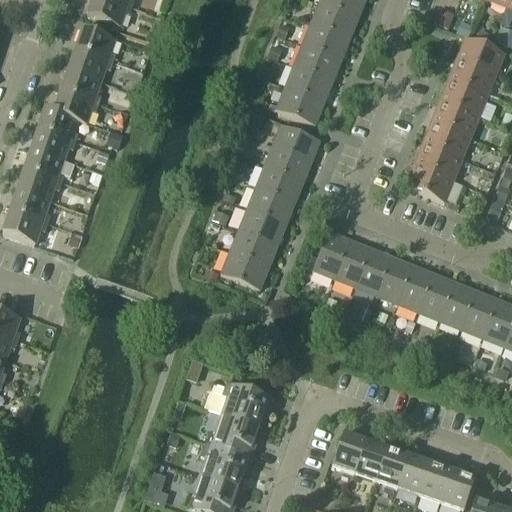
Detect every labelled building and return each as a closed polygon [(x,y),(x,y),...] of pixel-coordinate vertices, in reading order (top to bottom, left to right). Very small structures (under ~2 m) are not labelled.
[(128,18),(131,10),(101,0),(92,0),(86,19),(119,30),(124,17),(128,18)] [(129,1),(129,0),(101,0),(131,10),(134,2),(129,1)] [(356,23),(365,1),(361,0),(320,0),(317,7),(356,23)] [(505,10),(509,0),(484,0),(484,2),(505,10)] [(511,0),(509,0),(505,10),(499,27),(507,30),(511,17),(511,0)] [(348,44),(356,23),(317,7),(309,29),(348,44)] [(460,26),(455,37),(464,41),(466,42),(471,31),(460,26)] [(283,42),(287,32),(281,29),(277,39),(283,42)] [(339,66),(348,44),(309,29),(300,50),(339,66)] [(110,57),(115,43),(81,32),(74,53),(112,66),(115,59),(110,57)] [(495,79),(504,57),(466,42),(464,41),(455,63),(495,79)] [(270,50),(266,61),(275,65),(280,54),(270,50)] [(331,87),(339,66),(300,50),(292,71),(331,87)] [(109,74),(112,66),(74,53),(67,74),(100,86),(105,72),(109,74)] [(486,100),(495,79),(455,63),(447,84),(486,100)] [(322,108),(331,87),(292,71),(283,92),(322,108)] [(262,72),(257,82),(267,86),(271,76),(262,72)] [(96,98),(100,86),(67,74),(60,95),(98,108),(100,100),(96,98)] [(478,121),(486,100),(447,84),(438,105),(478,121)] [(314,130),(322,108),(283,92),(275,114),(314,130)] [(95,116),(98,108),(60,95),(53,114),(53,116),(77,124),(76,125),(85,128),(90,114),(95,116)] [(469,142),(478,121),(438,105),(430,126),(469,142)] [(72,137),(76,125),(77,124),(53,116),(53,114),(44,111),(37,133),(75,146),(77,138),(72,137)] [(254,117),(249,129),(260,133),(264,121),(254,117)] [(461,163),(469,142),(430,126),(421,148),(461,163)] [(310,166),(319,145),(280,129),(271,151),(310,166)] [(72,154),(75,146),(37,133),(30,154),(63,165),(67,153),(72,154)] [(108,136),(104,149),(117,153),(121,140),(108,136)] [(452,185),(461,163),(421,148),(413,169),(452,185)] [(302,187),(310,166),(271,151),(263,171),(302,187)] [(58,178),(63,165),(30,154),(23,174),(61,187),(63,179),(58,178)] [(98,156),(95,165),(105,168),(108,159),(98,156)] [(444,207),(452,185),(413,169),(404,191),(444,207)] [(293,209),(302,187),(263,171),(254,193),(293,209)] [(511,173),(504,171),(501,181),(511,185),(511,182),(511,173)] [(58,195),(61,187),(23,174),(16,194),(49,206),(53,194),(58,195)] [(498,190),(493,202),(503,206),(508,194),(498,190)] [(285,230),(293,209),(254,193),(246,214),(285,230)] [(44,218),(49,206),(16,194),(9,215),(46,228),(49,220),(44,218)] [(223,196),(220,204),(231,208),(234,201),(223,196)] [(490,207),(483,226),(494,231),(501,212),(490,207)] [(276,251),(285,230),(246,214),(237,235),(276,251)] [(44,236),(46,228),(9,215),(1,237),(34,248),(39,234),(44,236)] [(215,216),(211,225),(223,230),(227,220),(215,216)] [(210,227),(207,236),(218,240),(221,231),(210,227)] [(268,272),(276,251),(237,235),(228,256),(268,272)] [(333,283),(349,244),(327,235),(312,274),(333,283)] [(69,238),(65,250),(76,253),(80,241),(69,238)] [(355,292),(370,252),(349,244),(333,283),(355,292)] [(376,300),(391,261),(370,252),(355,292),(376,300)] [(259,294),(268,272),(228,256),(219,278),(259,294)] [(397,309),(413,269),(391,261),(376,300),(397,309)] [(418,317),(434,278),(413,269),(397,309),(418,317)] [(206,274),(203,282),(214,286),(217,278),(206,274)] [(440,326),(455,286),(434,278),(418,317),(440,326)] [(461,334),(477,295),(455,286),(440,326),(461,334)] [(482,343),(498,304),(477,295),(461,334),(482,343)] [(327,300),(324,309),(333,312),(336,303),(327,300)] [(503,352),(511,330),(511,309),(498,304),(482,343),(503,352)] [(14,336),(19,322),(0,315),(0,339),(17,345),(19,337),(14,336)] [(407,324),(403,334),(410,336),(414,326),(407,324)] [(511,355),(511,330),(503,352),(511,355)] [(14,353),(17,345),(0,339),(0,362),(4,364),(8,351),(14,353)] [(476,363),(472,371),(482,375),(485,367),(476,363)] [(497,371),(494,379),(503,383),(507,375),(497,371)] [(225,386),(223,391),(216,389),(207,415),(219,419),(256,431),(263,413),(268,414),(272,402),(225,386)] [(177,407),(172,419),(180,422),(184,409),(177,407)] [(250,450),(256,431),(219,419),(213,437),(208,435),(204,448),(251,464),(255,452),(250,450)] [(354,477),(365,444),(342,436),(331,469),(354,477)] [(375,484),(386,451),(365,444),(354,477),(375,484)] [(246,476),(251,464),(204,448),(199,460),(204,462),(198,480),(235,493),(242,474),(246,476)] [(397,492),(408,459),(386,451),(375,484),(397,492)] [(418,499),(430,466),(408,459),(397,492),(418,499)] [(440,507),(451,473),(430,466),(418,499),(440,507)] [(456,511),(463,511),(474,481),(451,473),(440,507),(456,511)] [(229,511),(235,493),(198,480),(192,498),(187,497),(182,510),(187,511),(229,511)] [(496,511),(497,510),(475,502),(471,511),(496,511)]
